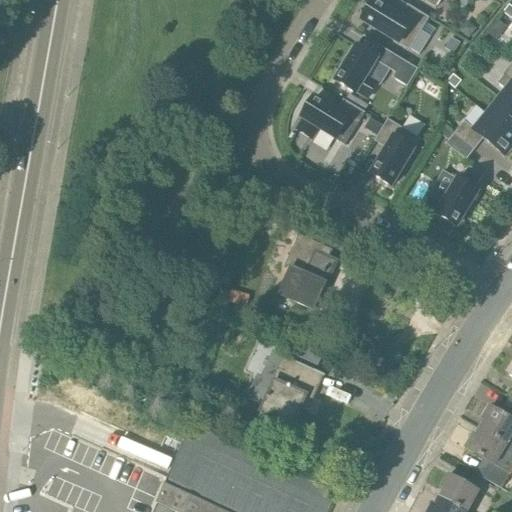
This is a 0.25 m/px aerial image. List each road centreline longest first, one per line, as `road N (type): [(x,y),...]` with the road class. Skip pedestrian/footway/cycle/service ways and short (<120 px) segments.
road 1 (residential): [(501,299),(264,165),(260,95),(316,0)]
road 2 (tertiary): [(0,335),(56,0)]
road 3 (residential): [(370,511),(501,299)]
